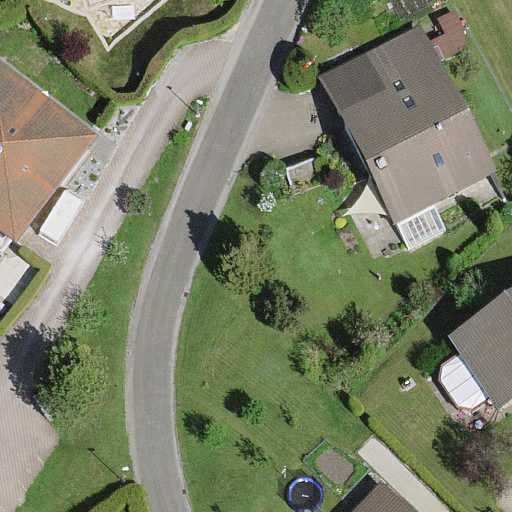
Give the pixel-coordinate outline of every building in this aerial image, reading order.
[(493,172),(420,27),(321,77),(395,222),(493,172)] [(0,60),(0,231),(15,243),(98,135),(0,60)] [(326,153),(285,172),(304,215),(346,197),(326,153)] [(496,413),(511,401),(511,294),(445,340),(496,413)] [(411,511),(381,483),(352,511),(411,511)]
